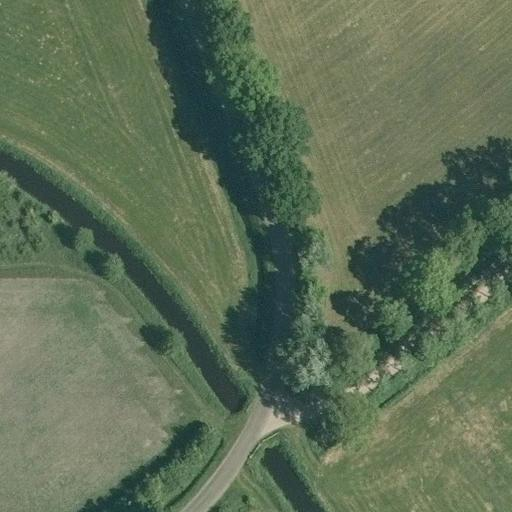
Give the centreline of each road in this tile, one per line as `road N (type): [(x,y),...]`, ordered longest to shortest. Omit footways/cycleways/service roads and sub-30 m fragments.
road 1 (unclassified): [(185,511),(247,445),(281,377),(282,305),(275,234),(181,0)]
road 2 (track): [(511,260),(344,391),(281,377)]
